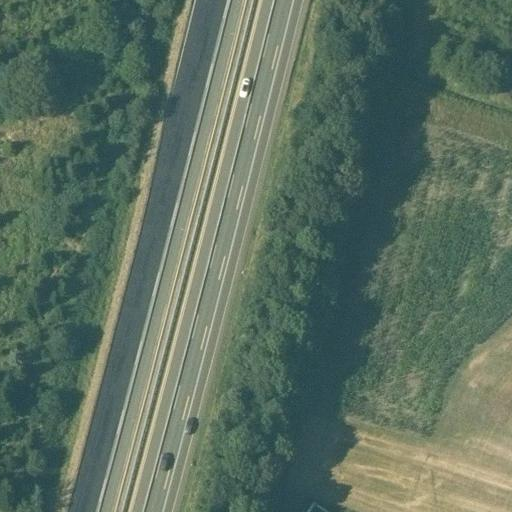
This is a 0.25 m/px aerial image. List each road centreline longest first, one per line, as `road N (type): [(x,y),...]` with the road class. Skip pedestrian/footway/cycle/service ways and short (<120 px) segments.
road 1 (motorway): [(224,0),(90,511)]
road 2 (motorway): [(146,511),(278,0)]
